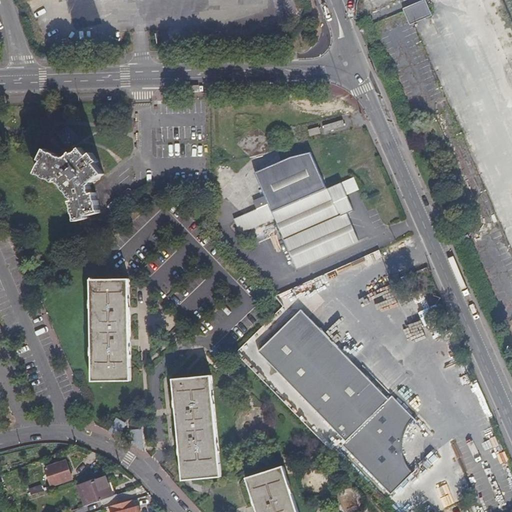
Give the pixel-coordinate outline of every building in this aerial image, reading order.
[(425,0),(404,9),(410,25),(433,15),(426,0),(425,0)] [(338,129),(358,124),(356,118),(337,123),(338,129)] [(332,124),(322,127),(323,133),(333,130),(332,124)] [(309,129),(310,136),(321,134),(320,127),(309,129)] [(43,161),(37,173),(55,181),(58,179),(75,199),(72,200),(76,221),(88,217),(88,215),(101,211),(96,191),(92,192),(90,183),(104,173),(96,162),(99,160),(92,152),(88,154),(82,147),(74,153),(72,151),(65,157),(45,147),(40,159),(43,161)] [(355,209),(343,182),(328,189),(312,151),(292,156),(256,172),(269,203),(235,219),(242,233),(276,218),(298,268),(360,240),(348,213),(355,209)] [(90,276),(91,380),(131,380),(129,277),(108,277),(90,276)] [(343,444),(392,494),(412,473),(411,471),(406,464),(403,456),(401,447),(401,446),(402,438),(405,430),(409,423),(414,417),(393,395),(389,398),(302,310),(259,351),(346,441),(343,444)] [(182,480),(222,476),(212,374),(172,378),(182,480)] [(112,429),(120,435),(126,424),(118,419),(112,429)] [(143,430),(131,430),(131,446),(143,446),(143,430)] [(65,461),(46,467),(52,486),(72,479),(65,461)] [(298,511),(283,465),(246,476),(257,511),(298,511)] [(83,506),(109,497),(106,486),(103,487),(99,477),(76,485),(83,506)] [(31,495),(46,491),(44,484),(29,488),(31,495)] [(109,505),(111,511),(132,506),(130,499),(109,505)]
